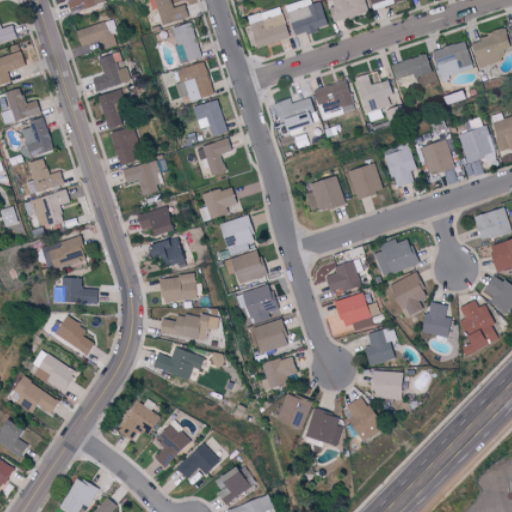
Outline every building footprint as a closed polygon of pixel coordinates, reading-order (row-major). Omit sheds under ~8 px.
[(69,0),(73,12),(108,1),(107,0),(69,0)] [(151,0),(154,8),(159,7),(163,23),(190,15),(187,3),(174,6),(172,0),(151,0)] [(296,34),(330,25),(323,0),(322,0),(313,3),(312,0),(300,0),(288,3),(296,34)] [(334,0),(331,1),(338,21),(370,10),(366,0),(334,0)] [(373,0),(375,8),(400,0),(373,0)] [(260,46),(291,36),(281,5),(250,15),(260,46)] [(83,45),(101,39),(104,49),(119,44),(116,32),(120,30),(116,17),(79,29),(83,45)] [(0,42),(18,38),(15,24),(2,27),(0,19),(0,42)] [(173,27),(184,61),(204,54),(193,20),(173,27)] [(481,66),(506,59),(503,49),(511,46),(511,44),(507,29),(473,39),(481,66)] [(435,48),(442,80),(451,78),(450,72),(474,66),(469,41),(435,48)] [(28,64),(24,51),(0,57),(0,83),(13,80),(10,70),(28,64)] [(398,78),(415,73),(416,76),(434,71),(428,52),(393,63),(398,78)] [(129,66),(119,68),(115,53),(101,57),(106,74),(95,77),(98,89),(133,80),(129,66)] [(215,94),(207,61),(178,68),(182,82),(177,83),(180,96),(190,93),(192,99),(215,94)] [(393,93),(390,80),(372,83),(370,73),(359,75),(369,120),(383,117),(381,107),(391,105),(389,94),(393,93)] [(324,118),(356,109),(348,79),(316,88),(324,118)] [(12,109),(2,111),(5,122),(43,113),(39,99),(27,102),(23,87),(7,91),(12,109)] [(125,119),(133,116),(123,87),(99,95),(110,128),(126,122),(125,119)] [(445,95),(447,103),(467,97),(464,89),(445,95)] [(317,123),(311,97),(292,101),(291,99),(276,102),(280,122),(288,121),(290,129),(317,123)] [(201,127),(211,125),(214,135),(229,131),(219,98),(195,105),(201,127)] [(511,148),(511,115),(505,118),(503,111),(492,115),(504,151),(511,148)] [(55,150),(47,116),(31,119),(33,126),(24,128),(28,145),(22,146),(25,157),(55,150)] [(122,164),(145,157),(135,124),(112,132),(122,164)] [(234,150),(229,137),(198,148),(205,168),(210,166),(213,174),(228,169),(222,153),(234,150)] [(421,146),(430,174),(445,169),(449,183),(460,180),(447,138),(421,146)] [(399,186),(415,181),(412,169),(418,168),(410,142),(385,150),(393,177),(396,176),(399,186)] [(30,161),(37,186),(31,188),(32,192),(66,183),(62,170),(50,173),(46,157),(30,161)] [(141,178),(144,193),(160,190),(159,183),(164,183),(160,160),(125,167),(127,181),(141,178)] [(385,189),(376,161),(350,170),(360,198),(385,189)] [(312,183),(315,190),(308,192),(314,212),(347,202),(339,175),(312,183)] [(203,194),(207,205),(200,207),(204,220),(241,209),(233,184),(203,194)] [(65,220),(61,204),(71,201),(69,190),(25,199),(28,213),(36,211),(40,226),(65,220)] [(18,216),(15,205),(3,208),(5,219),(18,216)] [(175,229),(171,206),(140,212),(142,226),(155,224),(157,232),(175,229)] [(511,231),(511,229),(507,206),(477,213),(483,238),(511,231)] [(257,245),(251,215),(223,221),(229,251),(257,245)] [(50,249),(55,266),(88,256),(82,234),(62,240),(63,245),(50,249)] [(156,257),(166,255),(169,265),(187,261),(181,235),(153,242),(156,257)] [(382,243),(384,249),(376,252),(384,275),(421,262),(411,237),(399,241),(398,237),(382,243)] [(492,244),(499,270),(511,267),(511,269),(511,240),(511,239),(492,244)] [(241,282),(268,274),(261,248),(233,256),(241,282)] [(328,274),(333,292),(362,283),(354,259),(335,265),(337,271),(328,274)] [(392,283),(407,316),(426,307),(421,297),(429,294),(418,270),(392,283)] [(198,298),(197,274),(163,275),(164,299),(198,298)] [(511,304),(511,283),(495,274),(486,288),(495,294),(492,300),(509,310),(511,304)] [(55,300),(99,301),(99,287),(84,287),(84,276),(64,276),(63,285),(55,285),(55,300)] [(241,292),(251,323),(281,313),(271,282),(241,292)] [(337,299),(345,325),(354,323),(356,328),(372,323),(370,316),(379,313),(372,289),(337,299)] [(486,303),(480,306),(476,298),(461,306),(467,317),(462,319),(473,341),(463,346),(467,354),(500,338),(493,324),(496,322),(486,303)] [(424,330),(448,336),(454,317),(446,315),(449,304),(432,299),(424,330)] [(162,331),(207,339),(209,327),(219,328),(221,317),(179,310),(177,319),(164,317),(162,331)] [(90,327),(67,315),(57,334),(90,352),(96,340),(85,335),(90,327)] [(291,342),(282,317),(255,326),(263,351),(291,342)] [(370,332),(372,344),(367,345),(371,363),(395,357),(388,327),(370,332)] [(202,368),(206,356),(177,345),(173,356),(160,352),(155,366),(190,378),(195,366),(202,368)] [(35,374),(68,390),(78,367),(41,350),(34,363),(39,365),(35,374)] [(227,364),(227,351),(215,351),(214,364),(227,364)] [(264,363),(268,377),(262,379),(265,389),(290,381),(288,375),(300,371),(294,353),(264,363)] [(403,398),(405,370),(375,369),(374,397),(403,398)] [(15,389),(22,393),(17,401),(34,410),(38,403),(54,412),(62,397),(23,375),(15,389)] [(314,401),(290,391),(278,417),(303,427),(314,401)] [(384,425),(363,394),(343,408),(364,439),(384,425)] [(150,434),(163,415),(141,401),(122,430),(135,439),(142,428),(150,434)] [(307,434),(338,444),(344,427),(338,425),(341,414),(316,406),(307,434)] [(0,441),(22,455),(30,443),(22,438),(28,428),(10,416),(0,433),(0,441)] [(158,437),(166,446),(156,455),(166,465),(192,440),(174,422),(158,437)] [(222,459),(205,441),(178,466),(189,477),(200,466),(207,473),(222,459)] [(17,466),(0,454),(0,485),(3,487),(17,466)] [(227,502),(253,486),(240,464),(217,478),(222,488),(219,490),(227,502)] [(99,486),(76,476),(63,507),(74,511),(79,511),(83,503),(91,506),(99,486)] [(228,507),(229,511),(277,511),(271,493),(228,507)] [(94,511),(112,511),(119,505),(110,496),(94,511)]
